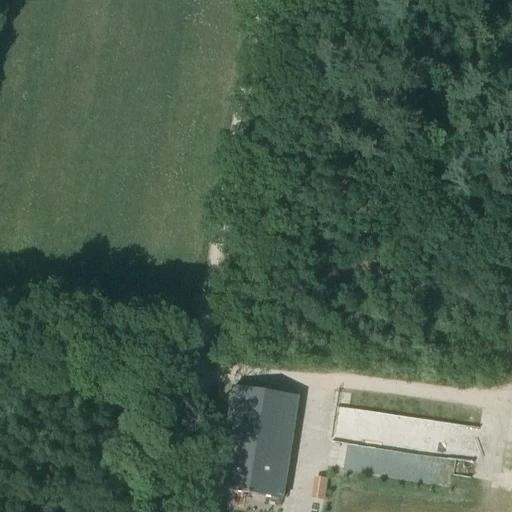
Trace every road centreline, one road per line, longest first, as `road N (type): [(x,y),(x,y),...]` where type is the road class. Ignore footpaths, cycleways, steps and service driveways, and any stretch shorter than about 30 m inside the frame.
road 1 (track): [(194,351),(264,0)]
road 2 (track): [(194,351),(0,323)]
road 3 (track): [(166,511),(194,351)]
